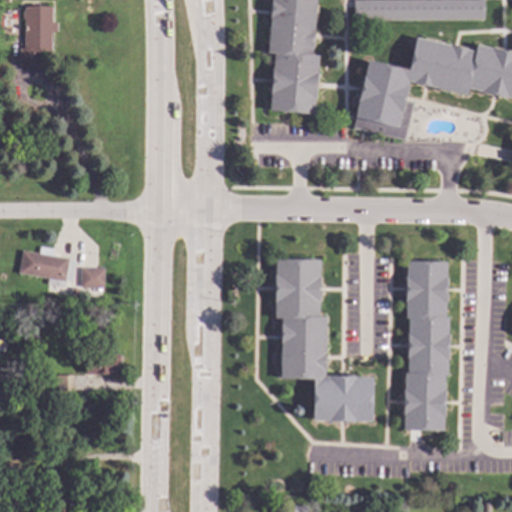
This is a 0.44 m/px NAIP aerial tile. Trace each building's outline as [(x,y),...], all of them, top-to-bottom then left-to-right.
[(314,0),(310,54),(317,55),(312,114),(267,110),(272,54),(265,53),(270,0),(314,0)] [(483,0),(483,20),(352,20),(352,0),(483,0)] [(49,21),(55,23),(55,31),(50,32),(49,50),(36,50),(36,65),(17,64),(18,48),(21,48),(22,18),(21,18),(21,10),(22,10),(22,6),(50,6),(49,21)] [(473,51),(474,44),(511,52),(511,99),(466,89),(465,95),(407,81),(402,102),(412,104),(403,141),(350,129),(365,60),(406,70),(414,37),(473,51)] [(51,248),(50,255),(67,258),(67,259),(73,260),(70,280),(64,279),(63,287),(44,283),(46,277),(16,272),(20,249),(36,252),(38,246),(51,248)] [(317,316),(323,316),(323,376),(370,377),(369,421),(310,421),(311,379),(278,379),(279,318),(272,318),(273,259),(317,259),(317,316)] [(444,317),(446,317),(445,376),(442,376),(442,430),(401,430),(402,373),(405,373),(406,318),(404,318),(405,261),(444,262),(444,317)] [(102,287),(78,287),(78,268),(95,268),(102,268),(102,287)] [(117,374),(82,374),(83,353),(117,354),(117,374)] [(35,384),(25,384),(25,374),(36,374),(35,384)] [(70,391),(50,391),(50,374),(70,374),(70,391)] [(490,511),(480,511),(480,501),(490,501),(490,511)] [(66,503),(66,507),(68,507),(68,511),(47,511),(47,502),(66,503)]
